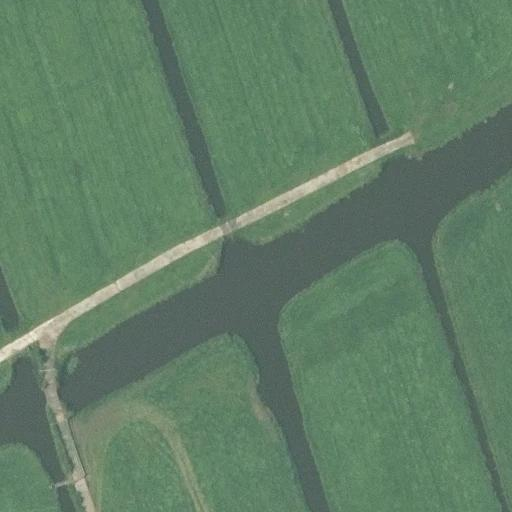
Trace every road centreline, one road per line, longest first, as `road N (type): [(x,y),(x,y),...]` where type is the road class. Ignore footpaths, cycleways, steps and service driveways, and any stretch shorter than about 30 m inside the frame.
road 1 (track): [(0,358),(205,238),(408,139)]
road 2 (track): [(85,511),(30,340)]
